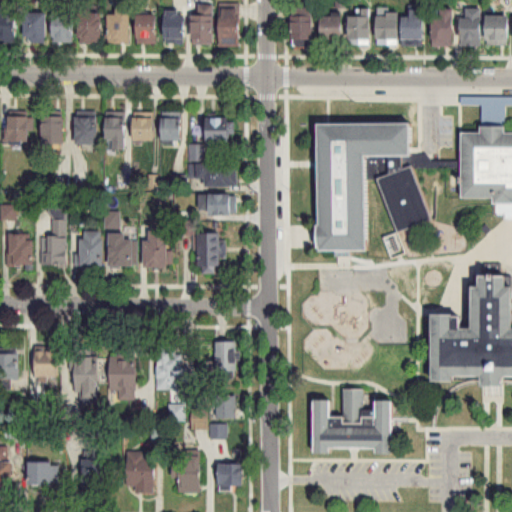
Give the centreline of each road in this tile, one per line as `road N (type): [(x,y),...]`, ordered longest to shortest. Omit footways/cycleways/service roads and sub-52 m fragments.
road 1 (residential): [(0,76),(511,78)]
road 2 (residential): [(266,0),(268,511)]
road 3 (residential): [(0,304),(265,306)]
